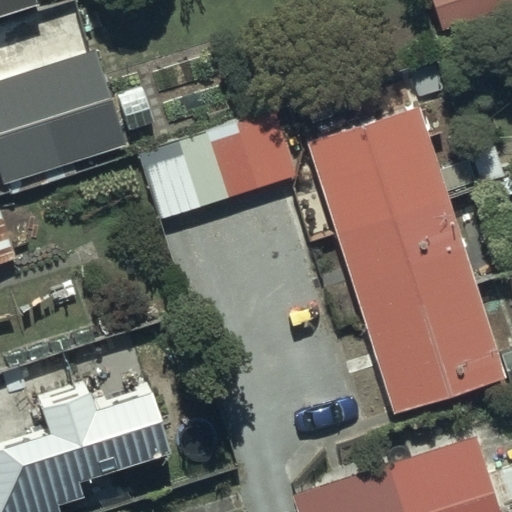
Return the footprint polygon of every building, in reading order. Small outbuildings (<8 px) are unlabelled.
[(0,0),(0,16),(36,5),(34,0),(0,0)] [(511,4),(511,0),(423,0),(433,29),(511,4)] [(0,75),(0,179),(15,174),(117,141),(86,47),(0,75)] [(499,372),(409,100),(299,137),(385,409),(499,372)] [(266,107),(236,118),(134,155),(157,219),(289,170),(266,107)] [(83,382),(23,400),(31,428),(0,436),(0,511),(54,511),(51,499),(72,493),(67,474),(156,447),(136,382),(88,396),(83,382)] [(511,511),(511,456),(475,468),(464,435),(283,493),(289,511),(511,511)]
